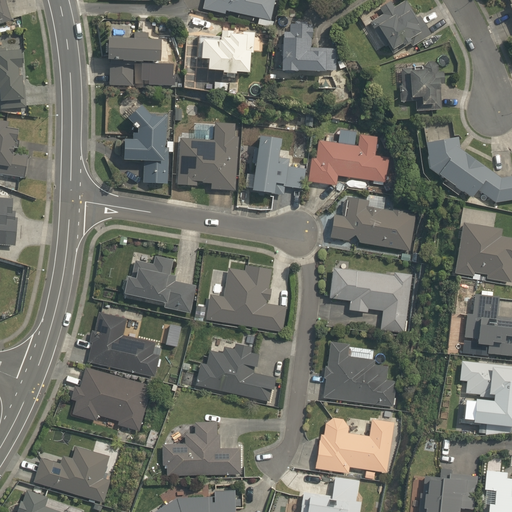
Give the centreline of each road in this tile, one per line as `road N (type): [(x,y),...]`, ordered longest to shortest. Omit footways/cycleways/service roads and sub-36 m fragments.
road 1 (residential): [(72,200),(298,235),(309,278),(307,326),(291,436),(271,465)]
road 2 (tertiary): [(58,0),(72,200)]
road 3 (tertiary): [(72,200),(62,281),(30,384)]
road 4 (residential): [(459,0),(505,129)]
